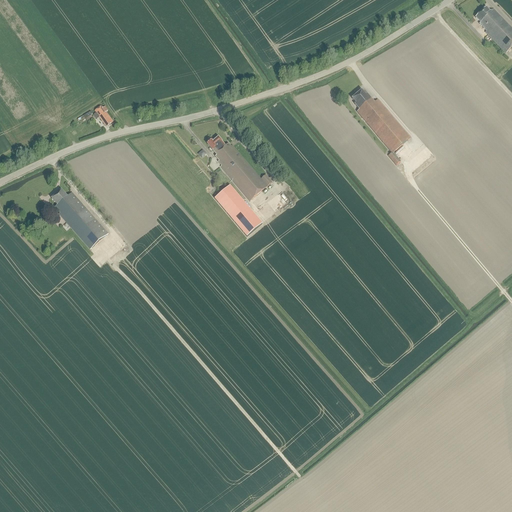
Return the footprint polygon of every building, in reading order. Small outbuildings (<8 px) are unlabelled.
[(505,54),(511,47),(511,29),(494,10),(489,11),(486,7),(475,18),(480,23),(479,24),(486,31),(485,33),(505,54)] [(396,166),(401,162),(394,153),(410,139),(378,100),(374,103),(367,94),(366,96),(361,91),(352,99),(356,104),(355,105),(359,110),(357,112),(392,153),(388,156),(396,166)] [(105,107),(103,109),(102,106),(95,111),(96,113),(94,115),(97,119),(99,118),(106,127),(113,122),(106,112),(108,111),(105,107)] [(85,117),(87,121),(92,117),(89,113),(78,119),(79,121),(85,117)] [(250,202),(272,183),(265,176),(261,180),(232,146),(231,147),(228,144),(225,146),(221,142),(222,142),(218,138),(213,143),(212,142),(210,141),(207,143),(208,145),(217,156),(216,157),(219,161),(218,162),(222,166),(220,167),(250,202)] [(198,155),(202,159),(206,154),(203,150),(198,155)] [(215,199),(247,237),(263,224),(230,186),(215,199)] [(71,193),(66,197),(60,191),(51,199),(57,206),(55,208),(60,214),(59,215),(83,243),(80,246),(83,250),(82,251),(89,258),(93,254),(90,250),(108,235),(71,193)]
